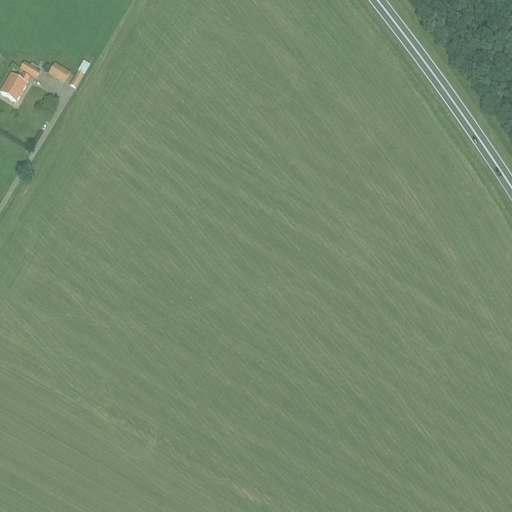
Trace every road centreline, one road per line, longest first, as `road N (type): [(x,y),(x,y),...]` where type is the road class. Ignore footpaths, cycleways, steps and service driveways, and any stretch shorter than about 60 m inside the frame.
road 1 (trunk): [(511,188),(375,0)]
road 2 (unknown): [(0,207),(75,84)]
